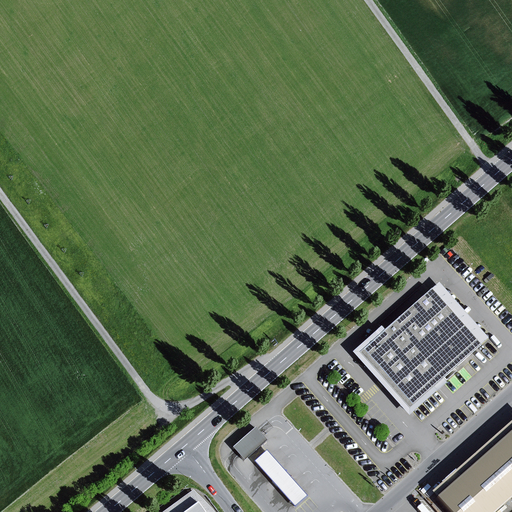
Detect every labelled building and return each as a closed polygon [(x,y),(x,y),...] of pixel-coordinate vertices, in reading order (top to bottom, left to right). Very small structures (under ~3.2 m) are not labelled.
[(438,284),(430,291),(480,347),(487,341),(438,284)] [(480,347),(430,291),(382,333),(358,355),(408,411),(442,381),(480,347)] [(358,355),(382,333),(379,329),(350,354),(407,418),(445,384),(442,381),(408,411),(358,355)] [(511,421),(429,495),(444,511),(497,511),(511,499),(511,421)] [(254,429),(232,449),(235,452),(243,461),(265,442),(257,432),(254,429)] [(266,452),(254,463),(294,507),(305,497),(266,452)] [(162,511),(186,511),(196,505),(200,511),(212,511),(210,510),(192,491),(162,511)]
